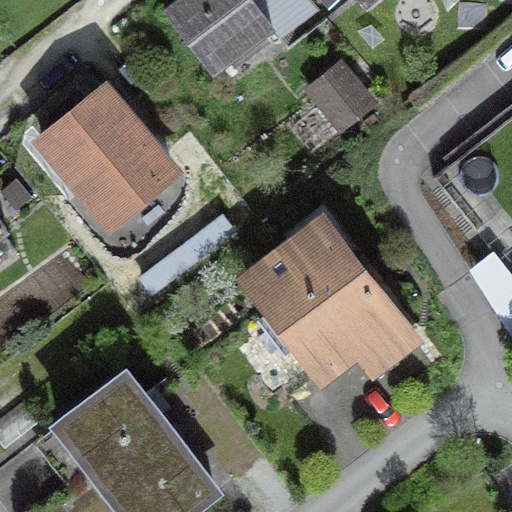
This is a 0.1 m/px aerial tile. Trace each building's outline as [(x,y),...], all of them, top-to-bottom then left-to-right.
[(179,0),(222,56),(271,19),(256,0),(179,0)] [(350,65),(324,86),(342,110),(369,89),(350,65)] [(174,163),(109,78),(43,129),(108,213),(174,163)] [(316,385),(399,322),(321,220),(238,283),(316,385)] [(115,511),(206,511),(225,498),(127,371),(52,429),(115,511)]
